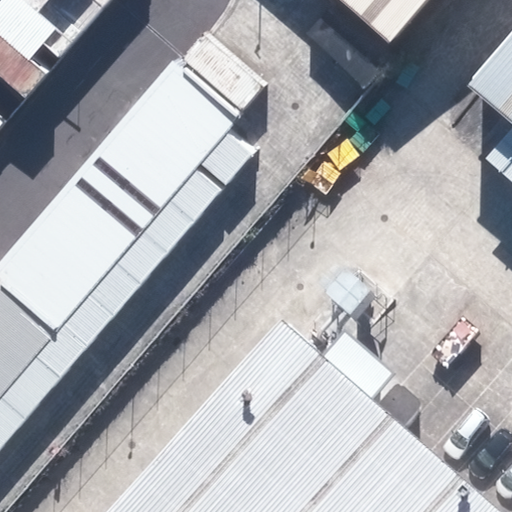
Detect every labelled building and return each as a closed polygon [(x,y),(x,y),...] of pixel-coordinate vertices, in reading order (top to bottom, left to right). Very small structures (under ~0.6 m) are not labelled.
[(0,130),(112,0),(1,0),(0,2),(0,130)] [(442,0),(347,0),(402,47),(442,0)] [(331,58),(354,33),(323,6),(301,31),(331,58)] [(391,66),(362,41),(336,71),(365,95),(391,66)] [(511,50),(482,86),(511,111),(511,50)] [(0,441),(193,214),(172,196),(241,116),(181,64),(3,276),(0,273),(0,441)] [(481,511),(297,352),(156,511),(481,511)]
